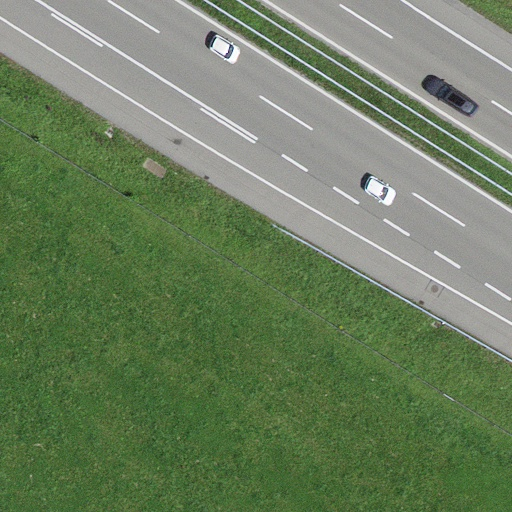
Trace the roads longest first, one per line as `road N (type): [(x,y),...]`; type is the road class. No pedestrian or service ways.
road 1 (motorway): [(104,0),(511,258)]
road 2 (motorway): [(511,111),(336,0)]
